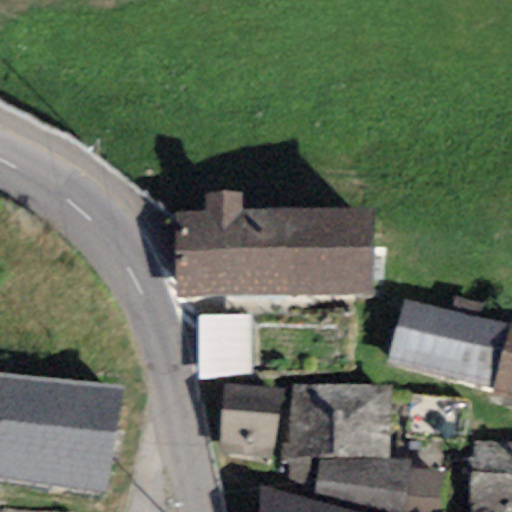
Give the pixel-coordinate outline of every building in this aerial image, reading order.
[(173,213),(178,298),(371,296),(372,210),(242,210),(241,195),(205,196),(205,213),(173,213)] [(404,300),(386,365),(492,389),(510,325),(404,300)] [(198,316),(197,380),(253,375),(251,316),(198,316)] [(511,324),(510,325),(492,389),(491,395),(511,399),(511,324)] [(0,478),(105,492),(124,387),(0,373),(0,478)] [(391,388),(293,384),(288,445),(282,444),(282,465),(289,464),(318,461),(389,461),(391,388)] [(271,460),(284,390),(223,386),(221,452),(271,460)] [(511,511),(511,444),(473,442),(468,511),(511,511)] [(410,470),(411,460),(389,461),(318,461),(289,464),(287,494),(312,499),(366,511),(439,511),(443,473),(410,470)] [(259,487),(258,511),(366,511),(312,499),(287,494),(259,487)]
